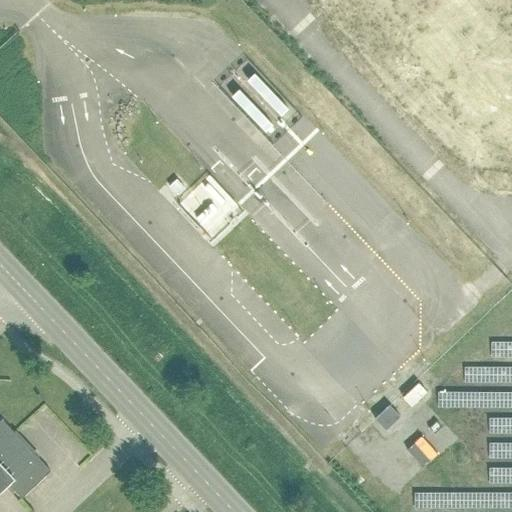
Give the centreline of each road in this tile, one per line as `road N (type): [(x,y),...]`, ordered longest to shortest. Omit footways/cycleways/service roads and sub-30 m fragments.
road 1 (unknown): [(275,0),(511,248)]
road 2 (tertiary): [(233,511),(17,282)]
